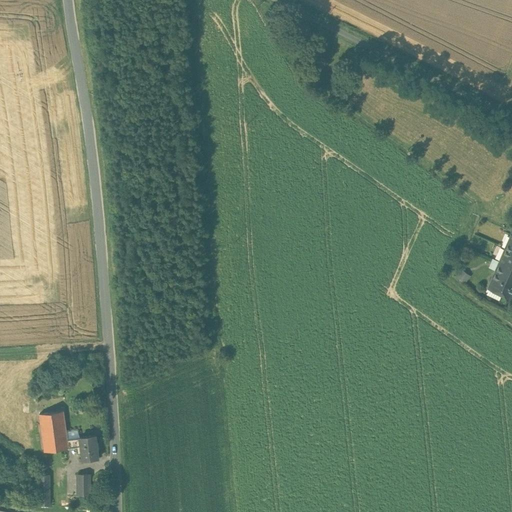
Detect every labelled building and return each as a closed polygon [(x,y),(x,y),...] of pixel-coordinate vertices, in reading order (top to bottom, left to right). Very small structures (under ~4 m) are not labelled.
[(511,292),(511,235),(511,236),(489,288),(510,297),(511,292)] [(462,269),(457,277),(465,282),(470,275),(462,269)] [(63,410),(39,414),(44,451),(68,448),(67,439),(63,410)] [(95,435),(79,437),(79,438),(67,439),(68,447),(77,446),(78,452),(81,452),(82,460),(98,458),(95,435)] [(89,474),(77,474),(77,494),(89,494),(89,474)] [(49,504),(49,475),(35,475),(35,505),(49,504)]
